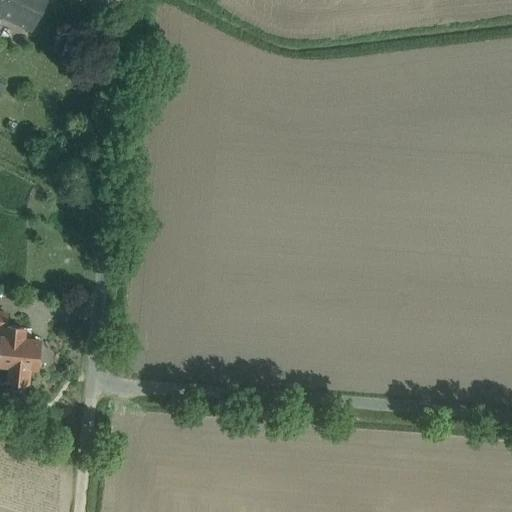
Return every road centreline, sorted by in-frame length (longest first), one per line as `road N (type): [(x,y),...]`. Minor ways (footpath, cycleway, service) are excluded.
road 1 (unclassified): [(125,0),(93,384),(511,416)]
road 2 (track): [(93,384),(80,511)]
